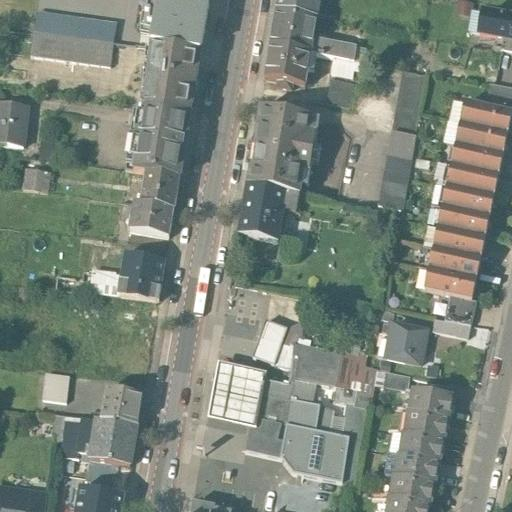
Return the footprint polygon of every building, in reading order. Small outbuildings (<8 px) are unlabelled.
[(149,0),(146,22),(150,23),(149,32),(155,33),(153,53),(201,59),(210,0),(149,0)] [(319,0),(279,0),(276,19),(315,25),(319,0)] [(511,22),(483,18),(480,39),(503,43),(511,44),(511,22)] [(38,19),(34,40),(114,48),(117,29),(38,19)] [(315,25),(276,19),(270,53),(310,60),(315,61),(333,64),(336,49),(312,45),(315,25)] [(114,48),(34,40),(31,63),(111,73),(114,48)] [(511,44),(503,43),(501,55),(511,56),(511,44)] [(356,52),(336,49),(333,64),(353,67),(356,52)] [(201,59),(153,53),(151,67),(146,66),(144,80),(196,87),(201,59)] [(310,60),(270,53),(265,84),(277,86),(276,92),(297,96),(298,89),(305,90),(307,74),(313,74),(315,61),(310,60)] [(353,67),(333,64),(331,78),(351,81),(353,67)] [(424,79),(401,76),(391,136),(415,140),(424,79)] [(196,87),(144,80),(140,115),(144,116),(190,121),(196,87)] [(354,86),(331,82),(326,106),(350,111),(354,86)] [(511,93),(490,90),(487,102),(496,104),(497,103),(511,106),(511,93)] [(511,118),(511,106),(497,103),(496,104),(494,115),(465,108),(460,130),(461,130),(507,140),(511,118)] [(27,113),(0,109),(0,150),(22,153),(27,113)] [(312,123),(261,114),(247,190),(299,199),(303,175),(309,176),(316,138),(310,137),(312,123)] [(190,121),(144,116),(143,124),(142,129),(134,128),(126,176),(147,179),(179,183),(188,130),(190,121)] [(507,140),(461,130),(456,150),(502,160),(507,140)] [(415,140),(391,136),(378,210),(396,213),(401,214),(415,140)] [(52,149),(42,147),(40,163),(49,165),(52,149)] [(502,160),(456,150),(452,171),(498,181),(502,160)] [(498,181),(452,171),(448,192),(493,201),(498,181)] [(43,178),(27,175),(23,196),(39,198),(43,178)] [(179,183),(147,179),(142,211),(173,216),(179,183)] [(299,199),(247,191),(238,240),(278,247),(283,216),(296,218),(299,199)] [(493,201),(448,192),(443,212),(489,222),(493,201)] [(142,211),(133,209),(132,224),(135,224),(134,237),(169,242),(173,216),(142,211)] [(489,222),(443,212),(439,233),(484,243),(489,222)] [(484,243),(439,233),(434,253),(480,263),(484,243)] [(480,263),(434,253),(430,274),(476,284),(480,263)] [(165,267),(126,260),(118,303),(158,308),(165,267)] [(430,274),(429,274),(424,295),(450,301),(472,305),(476,284),(430,274)] [(472,305),(450,301),(444,325),(458,328),(470,330),(476,306),(472,305)] [(444,325),(434,324),(432,336),(456,341),(458,328),(444,325)] [(427,335),(392,328),(385,363),(421,369),(427,335)] [(265,329),(253,367),(274,373),(286,335),(265,329)] [(362,360),(292,350),(287,382),(315,385),(314,390),(334,392),(332,407),(352,410),(355,389),(369,391),(373,365),(361,364),(362,360)] [(245,433),(246,427),(253,428),(261,383),(217,374),(208,426),(245,433)] [(409,379),(384,375),(382,390),(408,393),(409,379)] [(44,405),(85,406),(86,378),(45,377),(44,405)] [(242,453),(278,459),(292,477),(338,485),(345,444),(328,441),(332,415),(310,412),(314,390),(315,385),(287,382),(286,387),(261,383),(253,428),(246,427),(245,433),(242,453)] [(452,399),(413,394),(410,416),(447,422),(449,422),(452,399)] [(142,401),(108,396),(103,427),(137,431),(142,401)] [(410,416),(407,416),(404,437),(442,442),(445,443),(447,422),(410,416)] [(103,427),(97,427),(94,450),(88,452),(86,460),(92,463),(91,466),(130,472),(137,431),(103,427)] [(404,437),(403,437),(400,459),(435,464),(439,464),(442,442),(404,437)] [(400,459),(398,459),(395,480),(431,485),(432,485),(435,464),(400,459)] [(395,480),(394,480),(391,501),(429,507),(431,485),(395,480)] [(233,511),(236,495),(195,488),(191,511),(233,511)] [(42,511),(44,500),(0,493),(0,511),(42,511)] [(76,511),(122,511),(125,497),(106,494),(105,499),(80,494),(76,511)] [(391,501),(390,501),(388,511),(427,511),(429,507),(391,501)]
